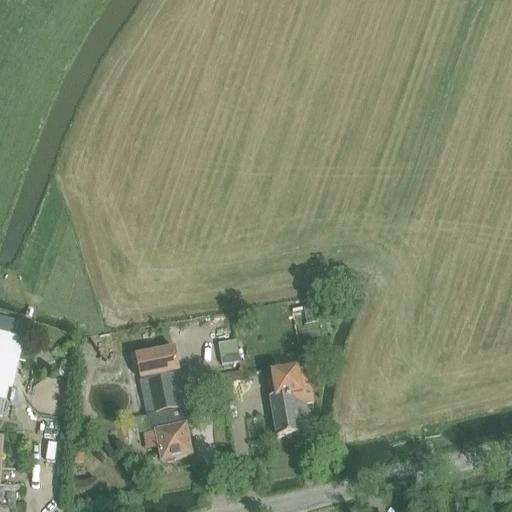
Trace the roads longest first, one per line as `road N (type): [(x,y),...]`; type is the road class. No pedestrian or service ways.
road 1 (track): [(412,474),(422,392),(391,270),(349,253)]
road 2 (tertiary): [(267,511),(511,452)]
